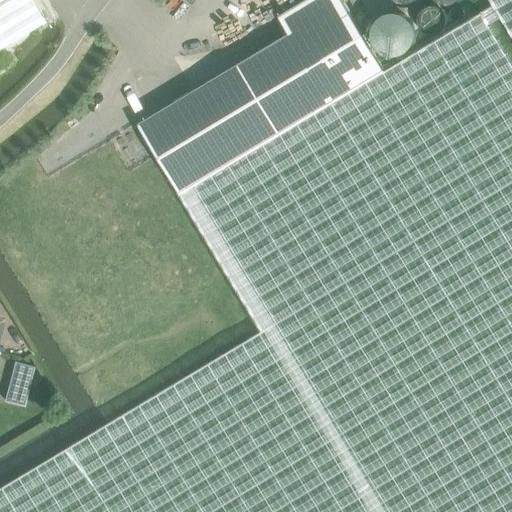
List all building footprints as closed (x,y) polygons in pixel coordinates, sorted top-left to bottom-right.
[(0,0),(0,47),(45,21),(32,0),(0,0)] [(289,34),(139,124),(181,194),(385,71),(342,0),(307,0),(279,17),(289,34)] [(350,0),(359,12),(366,7),(361,0),(350,0)] [(511,0),(492,0),(511,33),(511,0)] [(108,425),(0,489),(0,511),(511,511),(511,64),(481,13),(385,71),(181,194),(264,332),(108,425)]
